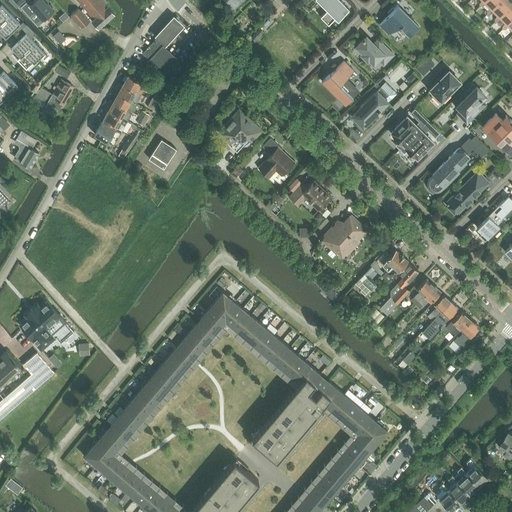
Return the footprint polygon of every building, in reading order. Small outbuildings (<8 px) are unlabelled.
[(35,5),(27,13),(44,32),(52,24),(51,22),(59,14),(47,0),(38,8),(35,5)] [(106,0),(92,0),(84,8),(93,18),(92,20),(98,27),(114,13),(107,6),(105,3),(108,1),(106,0)] [(349,9),(340,0),(317,0),(327,9),(320,16),(328,24),(335,17),(338,20),(349,9)] [(487,2),(491,7),(493,8),(500,0),(485,0),(485,1),(484,0),(482,0),(480,3),(480,6),(483,6),(487,2)] [(494,10),(499,14),(500,16),(511,4),(511,0),(500,0),(493,8),(491,7),(487,10),(487,14),(491,14),(494,10)] [(0,31),(1,32),(5,28),(9,33),(20,23),(2,4),(0,5),(0,31)] [(508,23),(511,19),(511,4),(500,16),(499,14),(495,18),(495,21),(498,21),(502,17),(506,22),(508,23)] [(419,26),(399,5),(380,24),(379,23),(378,24),(388,34),(399,27),(400,26),(409,36),(419,26)] [(78,8),(71,15),(81,27),(89,20),(81,11),(78,8)] [(65,11),(59,17),(63,21),(69,15),(65,11)] [(156,40),(162,46),(165,48),(185,26),(174,16),(154,38),(156,40)] [(511,19),(508,23),(506,22),(503,26),(503,29),(506,29),(510,25),(511,27),(511,19)] [(15,36),(22,29),(26,25),(23,22),(12,33),(15,36)] [(31,38),(36,34),(35,33),(28,26),(27,25),(22,29),(26,33),(31,38)] [(16,51),(20,56),(17,60),(26,69),(44,52),(31,38),(26,33),(15,43),(20,48),(16,51)] [(362,39),(364,38),(366,36),(375,45),(376,45),(366,35),(362,39)] [(376,45),(375,45),(366,36),(364,38),(362,39),(362,40),(356,46),(363,53),(361,54),(368,61),(369,59),(374,64),(378,60),(378,59),(378,60),(383,65),(394,54),(380,41),(376,45)] [(143,53),(150,59),(148,61),(165,77),(173,69),(170,66),(176,59),(162,46),(165,43),(158,37),(156,40),(143,53)] [(356,46),(362,40),(362,39),(355,46),(362,53),(360,54),(368,61),(369,60),(374,64),(378,60),(378,59),(378,60),(374,64),(369,59),(368,61),(361,54),(363,53),(356,46)] [(376,45),(380,41),(394,54),(383,65),(378,60),(383,65),(394,54),(380,40),(376,45)] [(434,64),(427,56),(416,67),(423,75),(434,64)] [(328,75),(322,81),(331,91),(332,90),(335,92),(340,98),(345,104),(351,98),(357,92),(354,89),(355,88),(346,78),(354,71),(343,60),(331,73),(329,75),(328,75)] [(58,64),(58,65),(57,65),(54,70),(55,70),(54,71),(67,78),(71,71),(58,64)] [(429,89),(434,93),(432,95),(440,103),(450,94),(449,93),(460,81),(449,70),(441,77),(440,76),(435,81),(436,82),(429,89)] [(420,77),(414,72),(407,79),(412,85),(420,77)] [(0,100),(17,85),(7,74),(2,78),(0,75),(0,100)] [(146,85),(128,75),(123,84),(141,94),(146,85)] [(65,82),(61,80),(57,87),(54,85),(53,87),(55,89),(48,102),(59,109),(63,103),(73,86),(65,82)] [(354,114),(353,115),(359,122),(361,121),(364,124),(378,111),(380,109),(380,110),(386,104),(388,102),(397,93),(385,81),(380,86),(353,113),(354,114)] [(141,94),(123,84),(118,92),(136,103),(141,94)] [(45,101),(50,92),(41,86),(39,88),(38,87),(34,92),(36,93),(35,96),(45,101)] [(476,86),(470,92),(457,106),(463,112),(460,115),(467,122),(485,104),(481,100),(485,95),(476,86)] [(163,94),(156,90),(151,99),(157,103),(163,94)] [(136,103),(118,92),(113,101),(132,112),(136,103)] [(46,102),(45,101),(35,96),(32,101),(43,107),(46,102)] [(147,106),(154,110),(157,103),(151,99),(147,106)] [(113,101),(108,110),(127,120),(132,112),(113,101)] [(261,129),(239,109),(218,132),(223,137),(222,138),(236,152),(246,141),(248,143),(251,140),(261,129)] [(411,113),(424,125),(428,121),(415,109),(411,113)] [(108,110),(103,119),(122,129),(128,123),(127,121),(127,120),(108,110)] [(150,115),(143,110),(140,116),(147,120),(150,115)] [(502,119),(496,113),(483,125),(491,133),(492,132),(503,144),(510,151),(511,149),(511,120),(506,115),(502,119)] [(147,120),(140,116),(136,121),(144,126),(147,120)] [(396,145),(400,149),(420,129),(407,116),(392,132),(400,140),(396,145)] [(114,144),(121,131),(114,128),(114,127),(102,120),(95,134),(114,144)] [(428,121),(424,125),(428,130),(432,126),(428,121)] [(134,130),(131,134),(137,138),(139,135),(140,136),(144,130),(137,126),(135,130),(134,130)] [(420,129),(400,149),(404,154),(409,149),(417,157),(433,142),(420,129)] [(30,136),(21,131),(15,141),(22,145),(15,157),(20,161),(21,161),(30,166),(39,152),(31,147),(34,142),(29,139),(30,136)] [(124,144),(121,148),(128,152),(137,138),(131,134),(124,144)] [(482,150),(478,155),(480,157),(489,149),(475,135),(470,139),(482,150)] [(281,150),(282,148),(270,137),(262,146),(271,155),(260,167),(269,176),(276,168),(282,174),(293,161),(281,150)] [(161,138),(148,158),(164,168),(176,149),(161,138)] [(458,148),(458,149),(457,149),(432,174),(435,176),(432,179),(430,183),(431,187),(434,190),(438,191),(441,189),(442,189),(445,185),(445,186),(446,186),(451,181),(450,181),(459,172),(456,169),(469,156),(462,149),(461,148),(460,148),(458,148)] [(191,157),(203,168),(207,164),(195,153),(191,157)] [(233,172),(237,175),(243,169),(239,166),(233,172)] [(456,209),(459,212),(490,181),(481,172),(479,170),(466,182),(456,192),(452,195),(453,197),(448,201),(451,204),(449,205),(454,210),(456,209)] [(313,180),(308,185),(303,181),(290,195),(298,203),(305,195),(319,208),(331,196),(313,180)] [(477,227),(483,232),(480,235),(485,241),(499,226),(495,221),(500,216),(502,218),(511,207),(511,198),(509,195),(505,199),(494,210),(495,210),(491,214),(491,213),(477,227)] [(315,218),(320,222),(324,217),(319,213),(315,218)] [(351,215),(341,226),(336,221),(320,238),(332,250),(333,249),(342,257),(345,254),(346,255),(360,240),(358,239),(367,229),(351,215)] [(300,236),(309,236),(308,227),(300,228),(300,236)] [(408,261),(396,250),(382,265),(387,270),(390,267),(391,269),(393,267),(398,271),(408,261)] [(390,296),(380,308),(387,314),(396,304),(408,291),(403,286),(418,270),(409,262),(398,274),(402,278),(397,284),(390,290),(390,296)] [(371,266),(363,274),(367,277),(368,276),(371,279),(376,273),(373,270),(374,269),(371,266)] [(393,277),(386,271),(384,273),(383,272),(382,273),(379,271),(378,272),(389,282),(393,277)] [(226,281),(221,276),(216,282),(222,286),(226,281)] [(433,284),(426,278),(417,288),(420,291),(424,294),(433,284)] [(376,287),(367,279),(363,283),(372,291),(376,287)] [(424,294),(428,298),(431,301),(440,291),(433,284),(424,294)] [(332,296),(336,293),(329,286),(326,290),(332,296)] [(225,321),(307,390),(321,374),(223,291),(199,319),(215,333),(225,321)] [(418,293),(417,292),(410,300),(415,304),(424,294),(420,291),(418,293)] [(420,308),(426,301),(426,300),(428,298),(424,294),(415,304),(420,308)] [(434,309),(427,316),(432,320),(436,316),(441,310),(450,300),(443,294),(433,304),(436,307),(434,309)] [(432,320),(421,331),(429,338),(438,328),(436,326),(440,321),(442,323),(448,317),(457,307),(450,300),(441,310),(436,316),(432,320)] [(47,301),(40,307),(37,304),(25,315),(28,317),(18,326),(40,351),(55,337),(60,343),(74,331),(47,301)] [(262,311),(266,306),(261,302),(257,307),(262,311)] [(446,324),(442,329),(445,332),(448,328),(455,334),(459,331),(460,329),(470,318),(462,310),(452,321),(451,320),(447,325),(446,324)] [(454,340),(449,345),(458,353),(466,344),(465,343),(463,341),(468,336),(469,336),(479,326),(470,318),(460,329),(463,332),(459,337),(457,336),(454,340)] [(213,336),(197,322),(110,424),(126,438),(213,336)] [(0,418),(55,371),(37,351),(23,363),(32,373),(0,400),(0,418)] [(0,356),(0,384),(20,366),(6,351),(0,356)] [(410,351),(403,359),(408,364),(415,356),(410,351)] [(418,366),(423,370),(430,362),(425,358),(418,366)] [(427,375),(431,378),(433,380),(440,372),(435,367),(427,375)] [(427,383),(431,378),(427,375),(426,374),(422,379),(427,383)] [(308,491),(324,505),(387,430),(328,380),(314,396),(357,432),(308,491)] [(443,388),(439,385),(435,391),(436,392),(438,394),(443,388)] [(262,451),(264,449),(276,459),(320,407),(296,386),(250,441),(262,451)] [(371,395),(368,400),(374,405),(375,404),(378,401),(371,395)] [(150,511),(183,511),(114,453),(124,441),(108,427),(84,455),(150,511)] [(511,433),(509,432),(499,447),(506,451),(505,453),(511,456),(511,455),(511,454),(511,433)] [(231,511),(258,480),(246,470),(248,467),(236,457),(190,511),(231,511)] [(471,467),(466,471),(466,472),(478,485),(487,477),(470,458),(466,462),(471,467)] [(457,480),(469,493),(478,485),(466,472),(466,471),(461,466),(457,470),(459,472),(454,476),(457,480)] [(448,488),(447,488),(460,502),(469,493),(457,480),(454,476),(452,474),(448,478),(453,484),(448,488)] [(13,478),(12,478),(7,485),(19,494),(24,487),(13,478)] [(436,494),(440,498),(451,510),(460,502),(447,488),(448,488),(443,483),(439,487),(441,489),(436,494)] [(438,500),(430,492),(424,497),(432,505),(438,500)] [(432,505),(424,497),(419,501),(427,510),(432,505)] [(424,511),(427,510),(419,501),(414,506),(420,511),(424,511)]
